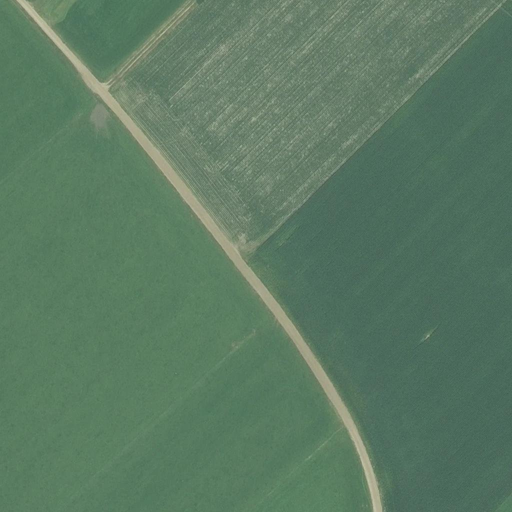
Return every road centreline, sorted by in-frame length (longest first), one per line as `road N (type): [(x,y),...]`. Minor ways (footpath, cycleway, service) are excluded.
road 1 (track): [(376,511),(351,432),(294,335),(169,172),(18,0)]
road 2 (track): [(101,92),(195,0)]
